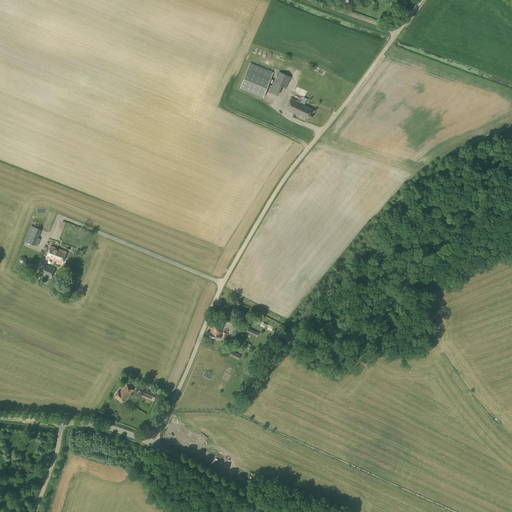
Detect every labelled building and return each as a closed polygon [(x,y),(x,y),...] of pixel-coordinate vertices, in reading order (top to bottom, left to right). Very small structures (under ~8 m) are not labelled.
[(263,98),(273,73),(250,63),(240,88),(263,98)] [(285,88),(290,77),(279,72),(270,92),(277,95),(281,87),(285,88)] [(300,77),(294,93),(306,98),(312,81),(300,77)] [(304,104),(307,99),(305,98),(304,99),(303,98),(301,103),(291,98),(285,110),(299,116),(299,115),(307,119),(311,109),(304,106),(304,104)] [(35,245),(41,230),(31,226),(25,241),(35,245)] [(55,254),(58,248),(51,246),(46,257),(55,261),(58,255),(55,254)] [(58,255),(55,261),(62,263),(66,252),(58,248),(55,254),(58,255)] [(51,278),(54,269),(44,265),(40,274),(51,278)] [(243,321),(247,314),(237,309),(234,316),(243,321)] [(220,339),(222,328),(211,327),(210,333),(209,337),(220,339)] [(234,343),(239,333),(234,330),(228,340),(234,343)] [(249,350),(251,345),(238,338),(235,342),(249,350)] [(238,360),(241,356),(232,351),(229,355),(238,360)] [(124,402),(133,390),(126,385),(119,393),(117,392),(115,394),(124,402)] [(153,401),(155,396),(140,388),(137,394),(153,401)]
